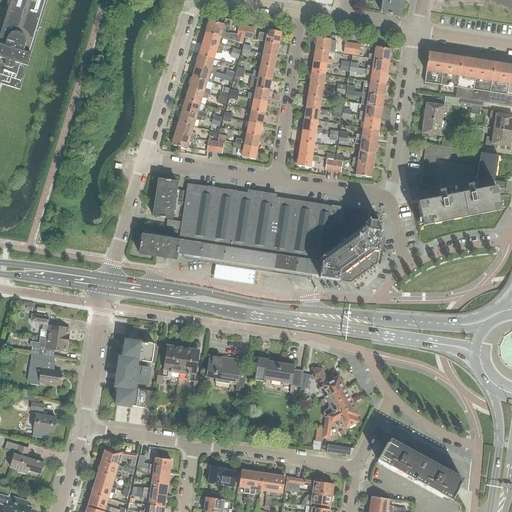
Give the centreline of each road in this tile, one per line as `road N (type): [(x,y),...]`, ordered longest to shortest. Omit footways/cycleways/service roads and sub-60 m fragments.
road 1 (primary): [(104,291),(426,342)]
road 2 (residential): [(102,305),(368,353),(390,395)]
road 3 (primary): [(358,314),(108,278)]
road 4 (residential): [(387,198),(416,31)]
road 5 (residential): [(275,179),(301,13)]
road 6 (residential): [(390,395),(424,423),(479,448),(473,511)]
road 7 (residential): [(143,159),(191,0)]
road 8 (residential): [(355,466),(193,447)]
road 9 (primary): [(500,306),(456,321),(358,314)]
road 10 (primary): [(492,321),(459,329),(358,314)]
road 11 (residential): [(275,179),(143,159)]
road 12 (residential): [(84,428),(102,305)]
road 13 (residential): [(108,278),(143,159)]
road 14 (primary): [(490,388),(500,440),(489,506)]
